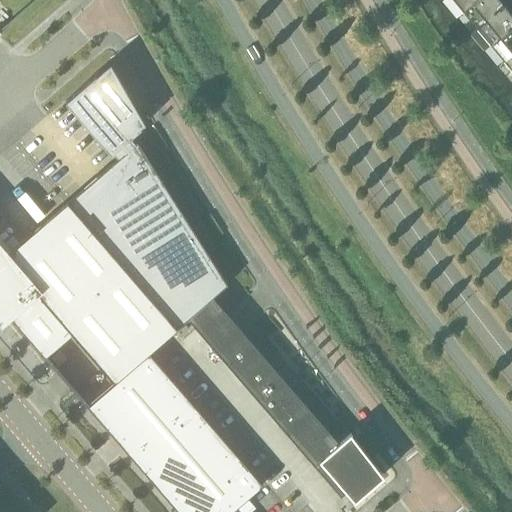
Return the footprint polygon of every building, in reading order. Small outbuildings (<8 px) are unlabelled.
[(453,0),(463,11),(475,0),(453,0)] [(476,27),(505,3),(502,0),(475,0),(463,11),(476,27)] [(490,44),(511,25),(511,11),(505,3),(476,27),(490,44)] [(504,61),(511,53),(511,25),(490,44),(504,61)] [(177,327),(188,318),(213,296),(228,284),(137,141),(135,142),(130,137),(141,127),(111,71),(99,78),(96,75),(65,101),(111,154),(113,152),(118,158),(68,201),(177,327)] [(177,327),(68,201),(9,251),(0,240),(0,323),(1,325),(10,317),(45,357),(72,333),(114,382),(149,352),(177,327)] [(255,396),(324,475),(341,495),(346,491),(354,500),(383,475),(352,435),(340,444),(213,296),(188,318),(255,395),(255,396)] [(114,382),(87,405),(178,511),(230,511),(263,484),(149,352),(114,382)]
